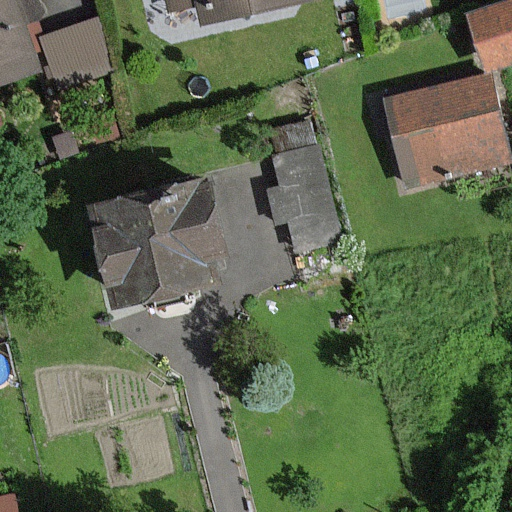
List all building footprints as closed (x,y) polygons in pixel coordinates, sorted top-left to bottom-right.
[(12,0),(0,0),(0,82),(36,70),(12,0)] [(171,0),(172,6),(195,0),(201,0),(207,20),(288,0),(171,0)] [(511,57),(511,0),(509,0),(472,12),(489,65),(511,57)] [(106,66),(94,21),(44,35),(56,80),(106,66)] [(488,79),(388,101),(405,176),(505,154),(488,79)] [(316,149),(279,157),(286,187),(271,190),(279,222),(292,219),(301,256),(338,247),(316,149)] [(196,180),(89,207),(114,305),(221,277),(196,180)]
